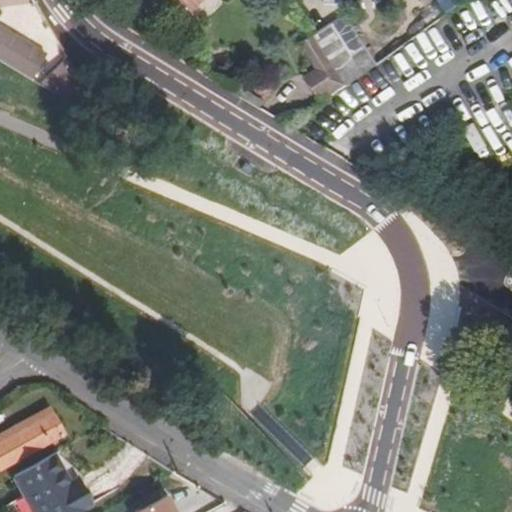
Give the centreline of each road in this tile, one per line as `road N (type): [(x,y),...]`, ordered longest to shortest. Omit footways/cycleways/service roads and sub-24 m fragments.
road 1 (residential): [(61,0),(109,48),(373,209),(402,244),(414,275),(414,308),(369,511)]
road 2 (residential): [(34,348),(291,511)]
